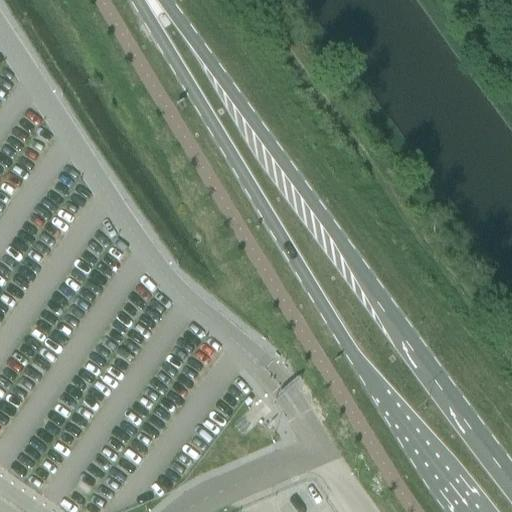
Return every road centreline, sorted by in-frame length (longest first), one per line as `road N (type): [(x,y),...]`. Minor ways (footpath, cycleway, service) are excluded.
road 1 (secondary): [(141,0),(353,355),(471,511)]
road 2 (secondary): [(511,480),(162,0)]
